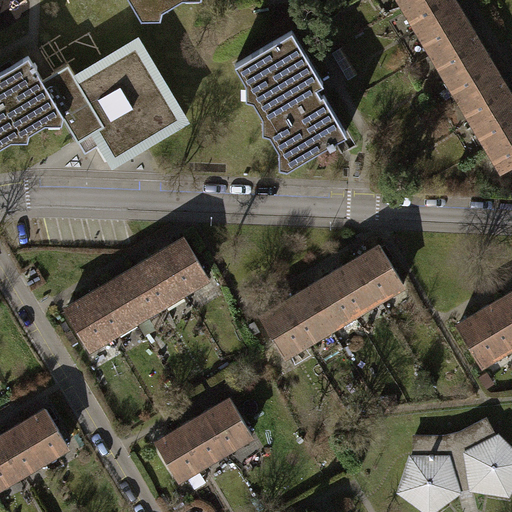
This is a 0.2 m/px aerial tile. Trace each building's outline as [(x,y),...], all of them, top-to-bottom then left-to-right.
[(129,0),(137,13),(141,10),(139,6),(149,0),(154,0),(157,5),(165,0),(129,0)] [(398,0),(498,169),(511,161),(511,106),(449,0),(398,0)] [(281,165),(282,167),(343,133),(320,93),(316,95),(311,86),(319,82),(289,30),(231,62),(243,83),(249,79),(256,93),(249,97),(259,116),(265,113),(273,126),(265,130),(277,150),(283,147),(290,160),(281,165)] [(54,106),(73,140),(91,130),(99,143),(109,160),(181,119),(134,39),(71,76),(64,63),(38,78),(54,106)] [(0,143),(10,138),(6,132),(19,124),(23,132),(43,121),(40,115),(54,106),(38,78),(25,56),(0,69),(0,143)] [(91,130),(73,140),(81,153),(99,143),(91,130)] [(180,289),(204,275),(182,237),(158,251),(180,289)] [(376,297),(400,282),(376,244),(352,258),(376,297)] [(156,303),(180,289),(158,251),(134,266),(156,303)] [(352,311),(376,297),(352,258),(329,273),(352,311)] [(132,317),(156,303),(134,266),(110,280),(132,317)] [(328,325),(352,311),(329,273),(305,287),(328,325)] [(109,332),(132,317),(110,280),(86,294),(109,332)] [(305,340),(328,325),(305,287),(281,301),(305,340)] [(511,313),(511,289),(502,296),(511,313)] [(85,346),(109,332),(86,294),(62,308),(85,346)] [(501,348),(511,341),(511,313),(502,296),(478,310),(501,348)] [(281,354),(305,340),(281,301),(257,316),(281,354)] [(477,362),(501,348),(478,310),(454,324),(477,362)] [(226,397),(202,412),(224,447),(248,432),(226,397)] [(0,433),(0,480),(63,443),(43,408),(0,433)] [(202,412),(178,427),(199,462),(224,447),(202,412)] [(393,490),(423,511),(428,511),(457,491),(466,488),(507,493),(511,483),(511,446),(496,430),(493,431),(483,414),(455,429),(443,432),(409,433),(409,451),(405,451),(393,490)] [(178,427),(153,442),(175,477),(199,462),(178,427)]
